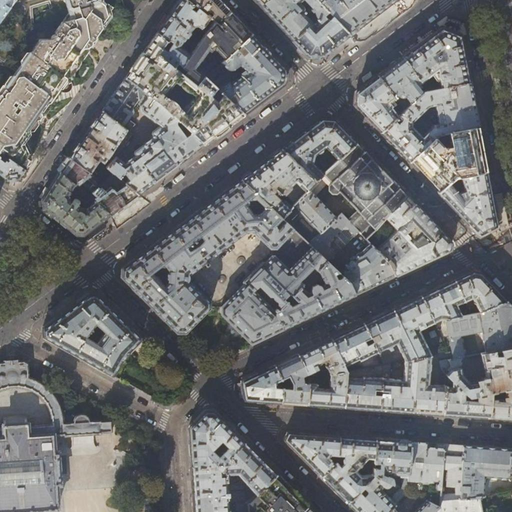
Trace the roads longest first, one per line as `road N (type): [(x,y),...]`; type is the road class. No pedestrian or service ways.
road 1 (residential): [(208,384),(475,252)]
road 2 (residential): [(85,264),(320,88)]
road 3 (residential): [(239,415),(511,433)]
road 4 (residential): [(18,207),(163,0)]
road 5 (residential): [(320,88),(475,252)]
road 6 (residential): [(2,327),(174,423)]
road 7 (residential): [(85,264),(208,384)]
road 8 (residential): [(320,88),(436,0)]
road 9 (residential): [(335,511),(239,415)]
road 10 (residential): [(237,0),(320,88)]
